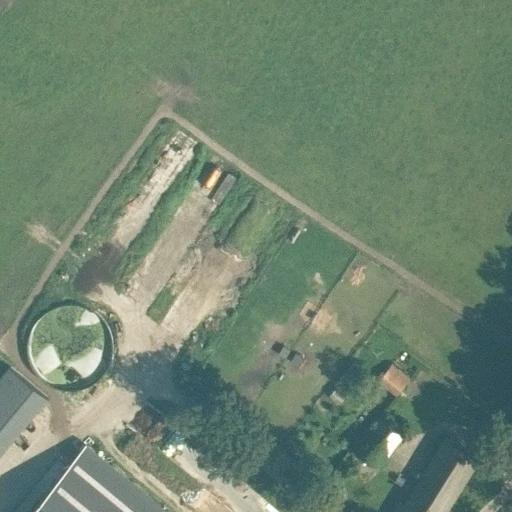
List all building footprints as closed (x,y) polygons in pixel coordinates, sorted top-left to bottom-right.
[(28,343),(28,347),(28,350),(29,354),(30,358),(31,361),(32,365),(34,368),(36,371),(38,374),(41,377),(43,379),(46,382),(49,384),(53,385),(56,387),(60,388),(63,389),(67,389),(71,389),(74,389),(78,389),(81,388),(85,387),(88,385),(92,384),(95,382),(98,380),(101,377),(103,374),(105,371),(107,368),(109,365),(111,362),(112,358),(113,354),(113,351),(113,347),(113,343),(113,340),(112,336),(111,333),(109,329),(108,326),(106,323),(103,320),(101,317),(98,314),(95,312),(92,310),(89,308),(85,307),(82,306),(78,305),(75,305),(71,304),(67,304),(64,305),(60,306),(56,307),(53,308),(50,310),(47,312),(44,314),(41,317),(38,319),(36,322),(34,325),(32,329),(31,332),(30,336),(29,339),(28,343)] [(379,379),(397,394),(411,377),(393,362),(379,379)] [(0,451),(47,395),(9,363),(0,373),(0,451)] [(359,442),(383,461),(406,431),(382,412),(359,442)] [(446,436),(403,503),(401,502),(395,511),(444,511),(479,457),(446,436)] [(166,511),(85,445),(29,511),(166,511)]
